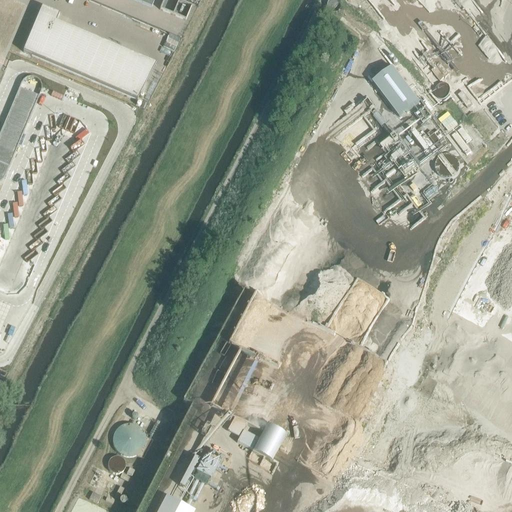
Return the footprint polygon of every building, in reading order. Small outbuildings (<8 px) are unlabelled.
[(155,0),(131,0),(151,9),(155,0)] [(178,2),(172,0),(164,0),(160,11),(173,16),(178,2)] [(191,8),(178,2),(173,16),(185,22),(191,8)] [(50,12),(42,8),(40,11),(40,12),(23,53),(31,57),(32,57),(132,99),(148,62),(56,23),(59,16),(50,12)] [(89,501),(97,505),(101,498),(93,494),(89,501)] [(159,511),(193,511),(167,498),(159,511)]
